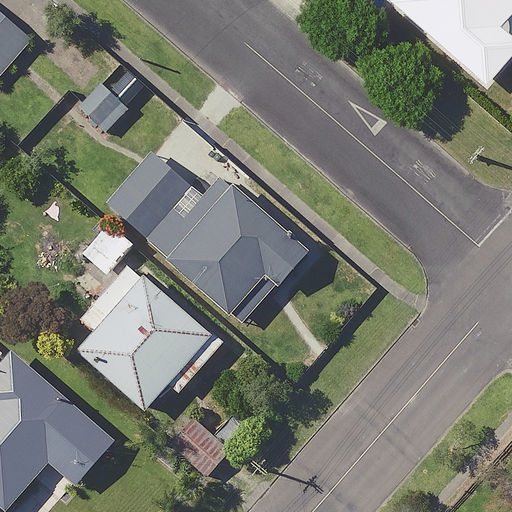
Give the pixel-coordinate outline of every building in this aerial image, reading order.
[(511,0),(395,0),(391,5),(491,91),(511,66),(511,36),(502,28),(511,16),(511,0)] [(0,79),(34,41),(0,12),(0,79)] [(130,110),(103,86),(81,111),(109,135),(130,110)] [(195,187),(155,152),(108,206),(149,241),(195,187)] [(310,254),(232,188),(166,265),(231,320),(267,279),(279,289),(310,254)] [(133,246),(108,226),(83,255),(108,276),(133,246)] [(76,355),(146,415),(213,337),(143,277),(76,355)] [(118,444),(11,353),(0,366),(0,509),(1,511),(3,511),(11,511),(50,467),(78,490),(118,444)]
